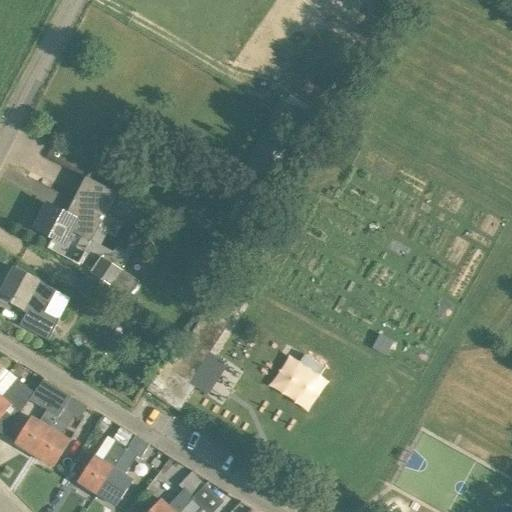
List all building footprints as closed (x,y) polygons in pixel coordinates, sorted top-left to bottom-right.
[(162,176),(157,155),(132,161),(137,182),(162,176)] [(48,206),(35,230),(54,240),(47,252),(77,267),(83,256),(90,243),(116,194),(103,187),(85,178),(66,215),(48,206)] [(90,273),(111,287),(114,290),(125,274),(99,256),(89,272),(90,273)] [(46,312),(56,292),(14,270),(0,296),(0,298),(29,314),(21,328),(48,342),(59,320),(46,312)] [(76,293),(97,307),(111,287),(90,273),(76,293)] [(138,282),(125,274),(114,290),(127,299),(138,282)] [(211,351),(235,314),(215,301),(172,366),(165,361),(146,391),(179,413),(195,389),(189,385),(208,355),(211,351)] [(210,398),(229,368),(208,355),(189,385),(194,388),(210,398)] [(0,385),(7,377),(6,377),(8,373),(1,367),(0,366),(0,385)] [(144,381),(139,367),(117,375),(122,389),(144,381)] [(0,419),(21,395),(29,400),(34,394),(8,373),(6,377),(7,377),(0,385),(0,419)] [(35,457),(72,399),(43,381),(34,394),(29,400),(47,412),(39,424),(31,419),(15,445),(35,457)] [(54,468),(70,442),(61,437),(73,417),(79,421),(86,408),(72,399),(35,457),(54,468)] [(95,494),(132,437),(120,429),(112,442),(115,444),(103,463),(94,457),(78,483),(95,494)] [(132,482),(124,476),(136,457),(140,460),(149,446),(135,437),(134,439),(132,437),(95,494),(116,508),(132,482)] [(181,511),(193,499),(202,491),(201,490),(204,487),(191,474),(179,487),(184,491),(168,508),(160,500),(149,511),(181,511)] [(198,511),(202,507),(193,499),(181,511),(198,511)]
